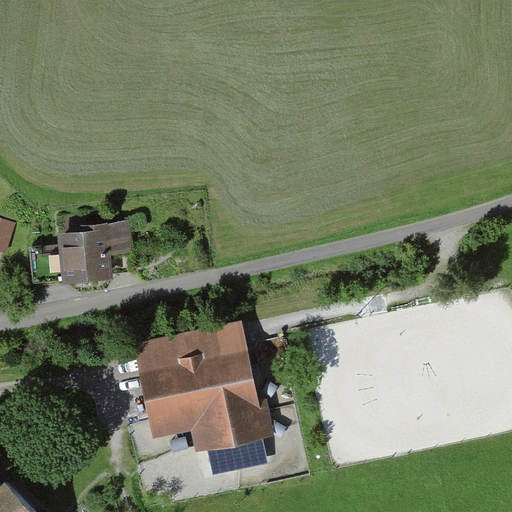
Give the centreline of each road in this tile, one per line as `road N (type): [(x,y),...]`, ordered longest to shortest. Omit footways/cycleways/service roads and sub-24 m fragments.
road 1 (track): [(212,276),(511,202)]
road 2 (residential): [(0,324),(212,276)]
